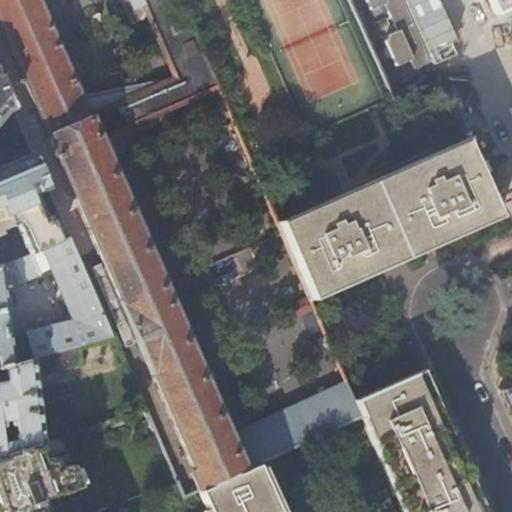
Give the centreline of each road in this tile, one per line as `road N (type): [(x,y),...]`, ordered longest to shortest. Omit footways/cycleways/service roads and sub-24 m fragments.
road 1 (residential): [(449,342),(511,502)]
road 2 (residential): [(449,342),(470,338),(483,322),(484,301),(473,284),(453,278),(433,285),(422,314)]
